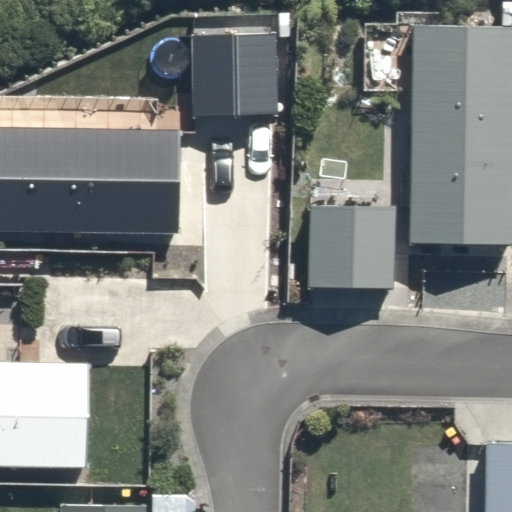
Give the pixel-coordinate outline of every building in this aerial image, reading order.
[(406,22),(402,243),(507,245),(511,23),(406,22)] [(188,116),(276,112),(271,28),(185,32),(188,116)] [(402,29),(364,28),(361,97),(399,99),(402,29)] [(0,226),(174,231),(175,126),(0,120),(0,226)] [(389,289),(392,207),(304,204),(302,286),(389,289)] [(0,464),(82,466),(84,359),(0,357),(0,464)] [(511,511),(511,441),(481,441),(479,511),(511,511)] [(56,511),(139,511),(140,503),(56,501),(56,511)]
